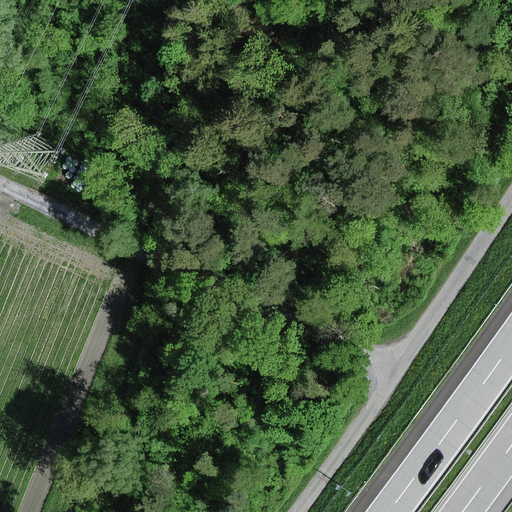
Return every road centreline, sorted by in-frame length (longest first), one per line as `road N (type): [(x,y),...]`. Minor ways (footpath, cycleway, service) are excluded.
road 1 (track): [(0,187),(399,366)]
road 2 (track): [(302,511),(511,193)]
road 3 (motorway): [(511,343),(386,511)]
